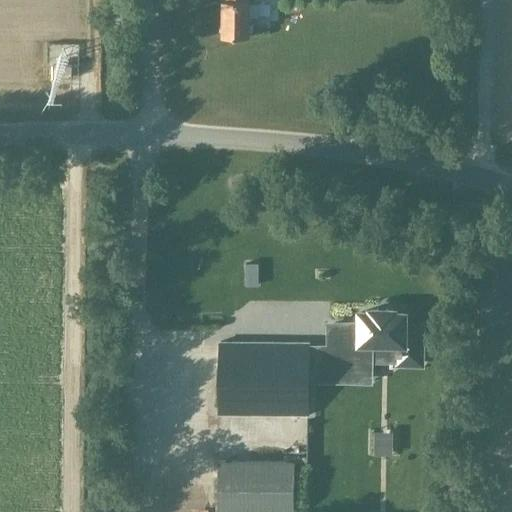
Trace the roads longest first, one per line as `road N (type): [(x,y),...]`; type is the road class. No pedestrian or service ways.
road 1 (unclassified): [(511,187),(323,146),(0,133)]
road 2 (track): [(73,134),(71,511)]
